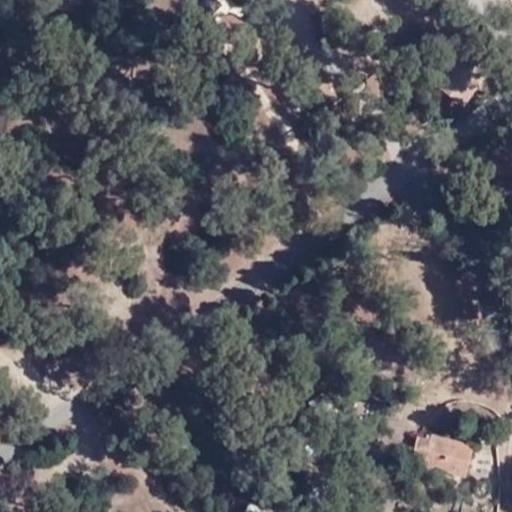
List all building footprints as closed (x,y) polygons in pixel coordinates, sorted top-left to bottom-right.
[(213,13),(222,3),(220,0),(184,0),(179,5),(190,17),(204,4),(213,13)] [(210,17),(204,9),(192,19),(199,27),(210,17)] [(466,78),(476,66),(462,56),(439,84),(465,102),(478,84),(466,78)] [(487,73),(476,66),(466,78),(478,84),(487,73)] [(466,475),(473,445),(431,435),(429,439),(415,436),(411,452),(424,455),(423,465),(466,475)]
